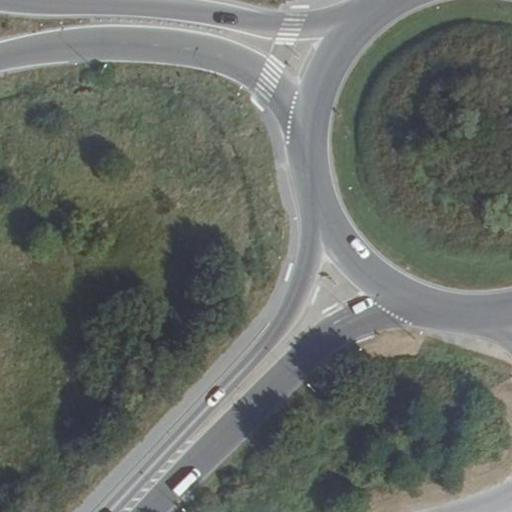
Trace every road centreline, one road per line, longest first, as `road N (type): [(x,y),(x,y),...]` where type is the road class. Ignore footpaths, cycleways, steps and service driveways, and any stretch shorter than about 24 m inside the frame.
road 1 (trunk): [(360,21),(289,26),(172,7),(0,1)]
road 2 (trunk): [(0,58),(107,43),(219,56),(267,82),(306,132)]
road 3 (primary): [(125,511),(266,364)]
road 4 (primary): [(316,203),(314,246),(266,364)]
road 5 (primary): [(266,364),(379,307),(419,305)]
road 6 (primary): [(316,203),(359,268),(419,305)]
road 7 (primary): [(360,21),(314,91),(306,132)]
